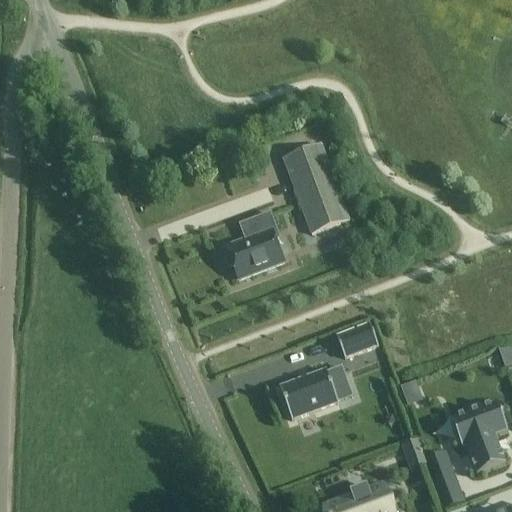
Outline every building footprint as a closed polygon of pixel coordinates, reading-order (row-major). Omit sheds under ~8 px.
[(283,163),(311,238),(349,223),(321,148),(283,163)] [(249,241),(227,249),(229,253),(225,255),(230,268),(234,267),(239,281),(284,265),(273,235),(277,233),(270,216),(243,226),(249,241)] [(371,327),(337,340),(345,361),(379,349),(371,327)] [(511,365),(511,352),(511,351),(499,351),(506,368),(511,365)] [(292,423),(339,405),(327,373),(280,391),(292,423)] [(497,405),(451,422),(462,451),(467,449),(477,478),(506,467),(496,439),(508,434),(497,405)] [(418,444),(403,450),(412,472),(427,466),(418,444)] [(459,488),(452,469),(446,453),(428,460),(434,475),(441,494),(459,488)] [(396,511),(393,501),(375,508),(368,489),(351,496),(351,498),(324,508),(325,511),(396,511)]
